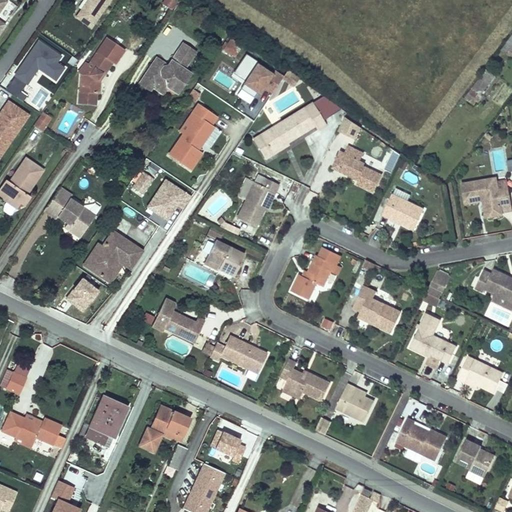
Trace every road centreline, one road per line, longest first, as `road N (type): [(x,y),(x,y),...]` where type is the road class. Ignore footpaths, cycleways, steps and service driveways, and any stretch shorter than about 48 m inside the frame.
road 1 (residential): [(511,244),(389,260),(304,225),(292,232),(265,287),(274,316),(511,430)]
road 2 (residential): [(0,297),(445,511)]
road 3 (unknown): [(99,344),(86,397),(37,511)]
